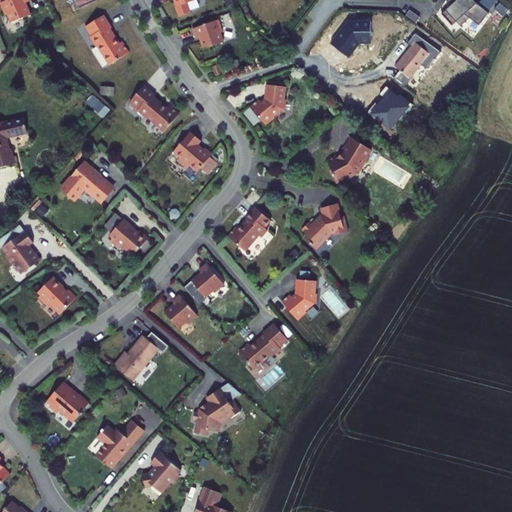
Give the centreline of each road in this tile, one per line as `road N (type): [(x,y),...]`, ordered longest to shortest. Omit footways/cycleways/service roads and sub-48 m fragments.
road 1 (residential): [(0,409),(40,363),(123,308),(194,230)]
road 2 (residential): [(200,93),(292,57),(330,2)]
road 3 (residential): [(194,230),(242,159),(234,133),(200,93)]
